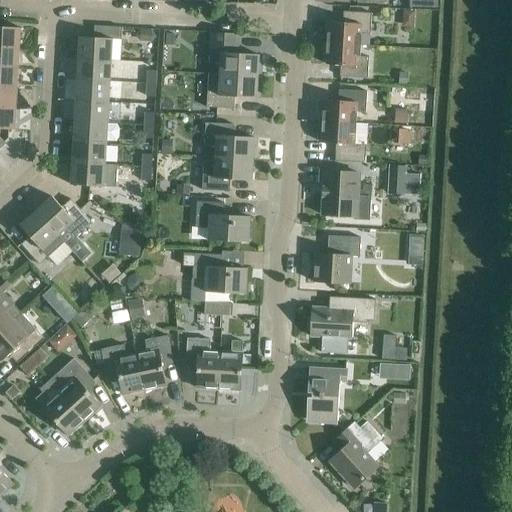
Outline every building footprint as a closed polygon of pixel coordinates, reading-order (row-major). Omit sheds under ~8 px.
[(329,23),(328,44),(360,46),(361,34),(370,35),(372,14),(344,12),(343,24),(329,23)] [(0,48),(19,50),(20,29),(0,27),(0,48)] [(80,38),(78,60),(111,61),(112,40),(122,41),(122,28),(94,27),(94,39),(80,38)] [(140,42),(152,43),(156,38),(152,32),(141,31),(137,36),(140,42)] [(238,55),(239,35),(211,33),(209,64),(221,65),(220,75),(258,77),(259,56),(238,55)] [(360,46),(328,44),(327,66),(341,66),(340,78),(368,79),(369,58),(359,58),(360,46)] [(0,48),(0,68),(18,70),(19,50),(0,48)] [(78,60),(77,81),(110,82),(111,61),(78,60)] [(0,68),(0,88),(17,90),(18,70),(0,68)] [(148,72),(147,85),(156,85),(157,72),(148,72)] [(209,75),(207,108),(235,110),(235,98),(257,99),(258,77),(220,75),(209,75)] [(77,81),(76,101),(109,103),(110,82),(77,81)] [(156,85),(147,85),(147,97),(156,98),(156,85)] [(0,88),(0,108),(16,110),(17,90),(0,88)] [(324,101),(323,123),(356,124),(356,113),(366,113),(367,92),(339,91),(338,102),(324,101)] [(76,101),(75,122),(108,124),(109,103),(76,101)] [(16,110),(0,108),(0,129),(14,131),(16,110)] [(146,114),(145,126),(154,127),(155,114),(146,114)] [(75,122),(74,143),(106,145),(107,142),(117,142),(119,138),(120,130),(118,125),(108,124),(75,122)] [(356,124),(323,123),(322,144),(336,145),(336,156),(366,158),(366,146),(355,145),(356,124)] [(216,148),(216,158),(253,160),(254,139),(233,137),(234,125),(206,124),(205,147),(216,148)] [(154,127),(145,126),(144,139),(153,140),(154,127)] [(74,143),(73,164),(105,166),(105,165),(106,145),(74,143)] [(143,156),(143,168),(152,169),(152,156),(143,156)] [(253,160),(216,158),(215,169),(203,168),(202,191),(230,193),(231,181),(252,182),(253,160)] [(105,166),(73,164),(71,186),(116,188),(117,166),(105,165),(105,166)] [(152,169),(143,168),(142,181),(151,181),(152,169)] [(320,186),(324,186),(322,216),(355,218),(355,220),(369,221),(371,198),(357,198),(359,174),(320,172),(320,186)] [(52,198),(36,212),(58,237),(65,243),(67,246),(92,224),(71,200),(62,208),(52,198)] [(208,241),(249,243),(250,218),(224,216),(225,204),(197,203),(196,228),(209,229),(208,241)] [(58,237),(36,212),(20,227),(30,237),(21,245),(40,266),(65,243),(58,237)] [(314,283),(350,285),(352,258),(360,258),(361,239),(329,237),(328,255),(316,254),(314,283)] [(183,254),(182,266),(193,267),(193,280),(191,302),(205,303),(206,293),(246,295),(247,269),(221,268),(222,256),(194,255),(183,254)] [(49,319),(64,299),(46,285),(31,305),(49,319)] [(0,334),(15,321),(22,314),(0,290),(0,334)] [(313,309),(311,337),(351,339),(352,323),(365,324),(365,321),(375,321),(376,301),(339,299),(338,310),(313,309)] [(204,315),(232,317),(233,304),(205,303),(204,315)] [(15,321),(0,334),(0,360),(2,363),(16,350),(24,359),(45,340),(30,324),(23,330),(15,321)] [(147,353),(137,355),(145,392),(166,387),(162,366),(173,364),(168,337),(145,341),(147,353)] [(197,389),(218,390),(220,353),(210,352),(210,341),(187,339),(186,367),(198,368),(197,389)] [(220,353),(218,390),(240,392),(243,342),(232,342),(231,353),(220,353)] [(145,392),(137,355),(126,357),(124,346),(101,350),(107,378),(119,375),(123,396),(145,392)] [(20,368),(28,377),(49,358),(41,349),(20,368)] [(74,360),(49,382),(85,422),(101,407),(86,391),(95,383),(74,360)] [(315,425),(338,426),(340,384),(347,384),(348,370),(310,368),(307,415),(315,425)] [(85,422),(49,382),(40,390),(43,393),(35,400),(69,436),(85,422)] [(375,470),(378,467),(366,454),(383,439),(368,423),(360,429),(355,424),(336,441),(344,450),(330,463),(354,489),(369,476),(372,476),(375,473),(376,470),(375,470)] [(0,497),(14,485),(0,470),(0,497)]
